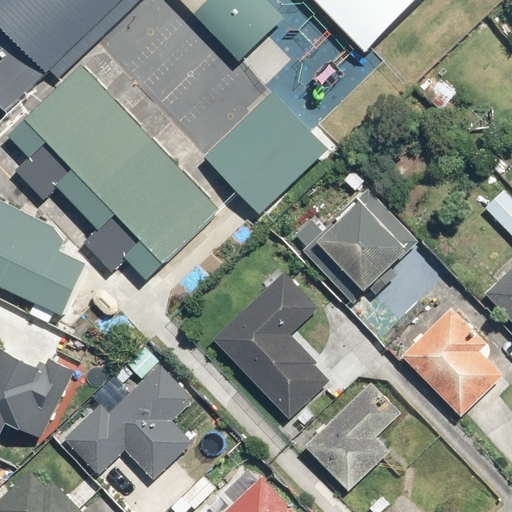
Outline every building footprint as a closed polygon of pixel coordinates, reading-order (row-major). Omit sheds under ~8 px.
[(0,0),(0,95),(17,112),(133,0),(0,0)] [(324,0),(368,45),(414,0),(324,0)] [(120,269),(145,241),(163,259),(221,204),(84,62),(26,118),(48,140),(18,168),(50,202),(80,173),(115,210),(88,236),(120,269)] [(443,110),(458,93),(443,80),(428,97),(443,110)] [(299,178),(284,163),(270,177),(262,169),(252,178),(276,201),(299,178)] [(511,196),(507,190),(488,207),(511,233),(511,196)] [(305,254),(356,305),(419,243),(368,192),(305,254)] [(0,219),(0,283),(1,284),(26,233),(0,219)] [(511,271),(489,294),(511,318),(511,271)] [(215,340),(290,419),(334,378),(293,335),(320,310),(285,273),(215,340)] [(511,365),(457,309),(406,358),(464,418),(511,372),(511,365)] [(86,365),(0,325),(0,441),(42,461),(86,365)] [(102,405),(68,439),(103,473),(126,450),(157,481),(194,444),(175,425),(198,403),(161,365),(111,414),(102,405)] [(373,385),(307,447),(352,494),(395,454),(379,437),(402,415),(373,385)] [(33,471),(0,503),(0,511),(86,511),(55,480),(48,487),(33,471)] [(207,476),(184,497),(195,509),(218,488),(207,476)] [(293,511),(262,480),(229,511),(293,511)] [(402,511),(387,496),(368,511),(402,511)]
